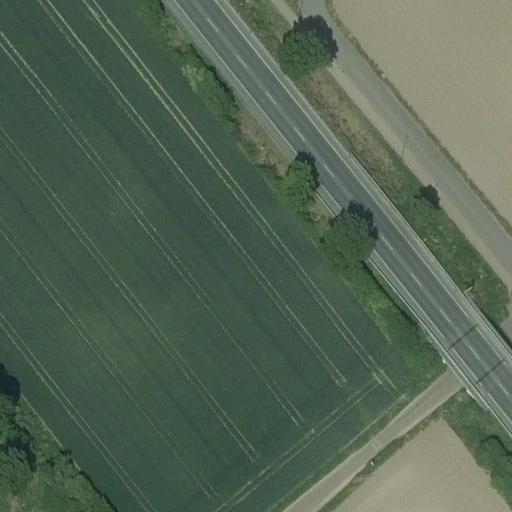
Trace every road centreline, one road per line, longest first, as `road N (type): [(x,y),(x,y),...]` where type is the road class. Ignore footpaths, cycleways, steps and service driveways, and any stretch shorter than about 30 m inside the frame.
road 1 (primary): [(190,0),(511,409)]
road 2 (residential): [(309,0),(316,22),(511,256)]
road 3 (unclassified): [(297,511),(500,344)]
